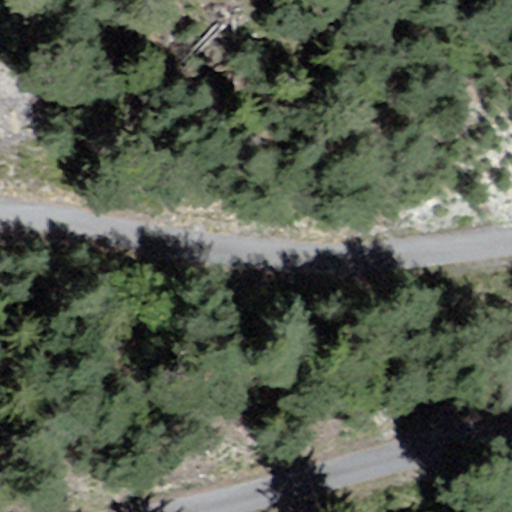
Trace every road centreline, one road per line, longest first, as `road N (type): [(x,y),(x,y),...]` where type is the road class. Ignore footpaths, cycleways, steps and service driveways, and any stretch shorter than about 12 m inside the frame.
road 1 (track): [(511,247),(251,259),(0,229)]
road 2 (track): [(211,511),(511,425)]
